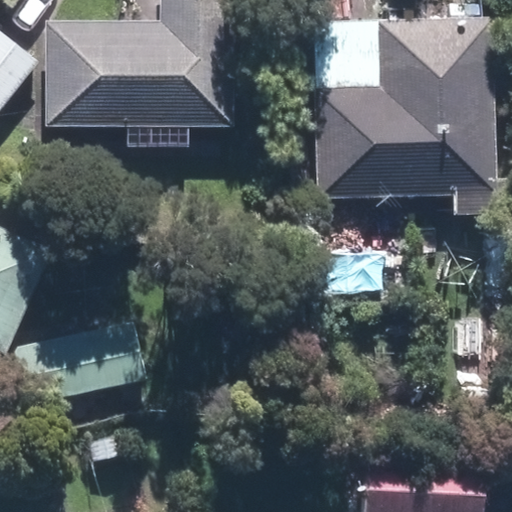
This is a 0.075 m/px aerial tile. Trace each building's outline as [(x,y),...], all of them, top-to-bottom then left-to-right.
[(159,0),(158,25),(52,19),(46,121),(129,126),(128,142),(186,146),(188,121),(240,124),(247,0),(159,0)] [(494,189),(495,21),(313,19),(311,187),(494,189)] [(0,105),(36,63),(0,32),(0,105)] [(53,241),(0,217),(0,339),(8,343),(53,241)] [(21,341),(36,405),(149,379),(133,314),(21,341)] [(368,433),(363,511),(478,511),(482,439),(368,433)]
